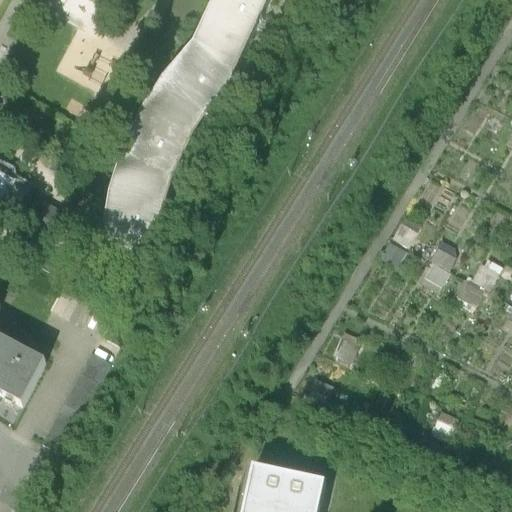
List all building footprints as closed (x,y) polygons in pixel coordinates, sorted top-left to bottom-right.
[(185,157),(183,151),(204,114),(218,95),(235,70),(258,22),(268,0),(212,0),(191,41),(146,97),(109,163),(99,239),(154,245),(162,208),(170,174),(175,164),(179,165),(182,161),(185,157)] [(0,205),(22,218),(39,187),(0,165),(0,205)] [(409,217),(397,240),(413,249),(426,226),(409,217)] [(445,240),(424,282),(442,292),(464,250),(445,240)] [(476,282),(495,288),(503,265),(484,258),(476,282)] [(454,301),(473,313),(487,292),(468,280),(454,301)] [(44,366),(0,342),(0,397),(22,409),(44,366)] [(110,367),(90,356),(42,447),(62,458),(110,367)] [(314,511),(320,490),(246,473),(236,511),(314,511)]
